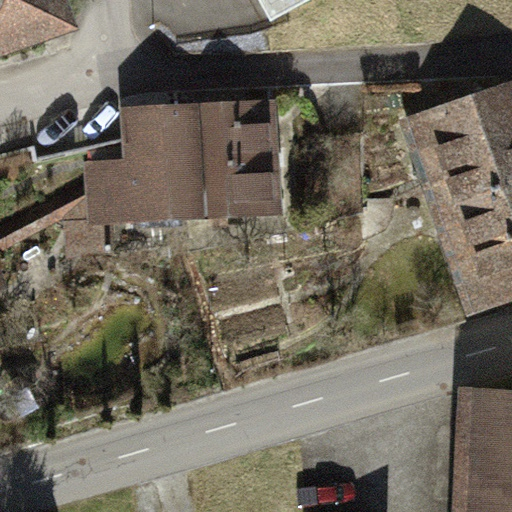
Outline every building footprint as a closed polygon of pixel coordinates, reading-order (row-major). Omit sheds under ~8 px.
[(0,0),(0,52),(73,28),(63,0),(0,0)] [(264,0),(276,22),(316,0),(264,0)] [(511,84),(415,117),(448,214),(511,192),(511,84)] [(273,102),(182,108),(183,111),(189,218),(280,213),(273,102)] [(189,218),(183,111),(129,113),(135,163),(110,169),(112,209),(115,210),(116,246),(109,247),(109,252),(118,252),(117,254),(192,245),(189,218)] [(511,192),(448,214),(481,311),(511,301),(511,192)] [(464,511),(511,511),(511,393),(471,391),(464,511)]
